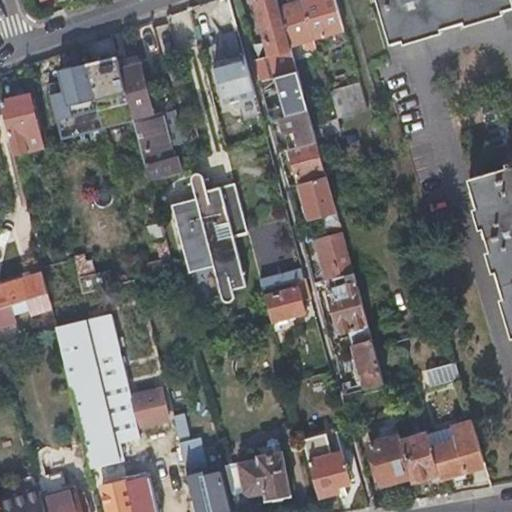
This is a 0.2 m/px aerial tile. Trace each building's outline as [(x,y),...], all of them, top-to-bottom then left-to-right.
[(199,44),(227,39),(226,29),(232,28),(235,44),(239,43),(231,0),(222,0),(192,5),(199,44)] [(253,0),(269,55),(275,77),(297,71),(289,45),(279,6),(276,0),(253,0)] [(279,6),(289,45),(308,40),(309,44),(315,43),(313,38),(323,35),(323,37),(325,36),(325,35),(344,29),(335,0),(300,0),(286,4),(279,6)] [(511,0),(378,0),(390,42),(511,5),(511,0)] [(254,93),(244,54),(215,62),(225,101),(254,93)] [(253,59),(259,81),(275,77),(269,55),(253,59)] [(112,56),(86,63),(97,109),(124,102),(112,56)] [(140,63),(121,68),(133,114),(134,119),(166,111),(165,106),(152,109),(140,63)] [(275,77),(259,81),(262,91),(278,87),(283,107),(267,111),(270,120),(281,117),(307,109),(297,71),(275,77)] [(360,84),(329,93),(337,118),(367,108),(360,84)] [(1,100),(13,152),(41,145),(29,93),(1,100)] [(173,109),(166,111),(134,119),(150,179),(177,172),(179,171),(173,158),(169,145),(180,142),(176,127),(178,126),(173,109)] [(307,109),(281,117),(289,147),(316,139),(315,138),(312,125),(307,109)] [(335,118),(312,125),(315,138),(339,131),(335,118)] [(313,179),(326,175),(316,139),(289,147),(297,178),(311,174),(313,179)] [(469,179),(511,320),(511,159),(506,162),(507,166),(469,179)] [(313,179),(299,183),(308,218),(322,214),(336,210),(326,175),(313,179)] [(247,287),(234,238),(221,188),(206,192),(203,180),(203,179),(202,178),(202,177),(201,177),(200,176),(199,176),(198,176),(197,176),(196,176),(195,176),(194,177),(193,177),(193,178),(192,179),(192,180),(192,181),(192,182),(192,184),(196,201),(172,208),(189,275),(214,269),(222,299),(223,300),(223,301),(224,301),(225,302),(226,302),(227,302),(228,303),(229,303),(230,303),(231,303),(232,302),(233,301),(234,300),(234,299),(235,298),(235,297),(235,296),(234,295),(233,291),(247,287)] [(234,238),(249,234),(236,185),(221,188),(234,238)] [(324,224),(338,220),(336,210),(322,214),(324,224)] [(311,228),(314,239),(342,232),(338,220),(324,224),(311,228)] [(314,239),(325,279),(345,274),(353,272),(342,232),(314,239)] [(30,312),(51,307),(42,271),(0,284),(0,324),(17,320),(14,311),(12,303),(26,299),(29,307),(30,312)] [(353,272),(345,274),(348,283),(327,289),(339,332),(348,329),(365,388),(384,382),(353,272)] [(92,273),(79,277),(82,291),(96,288),(92,273)] [(310,296),(307,284),(304,276),(263,288),(268,307),(271,319),(304,310),(301,298),(310,296)] [(14,311),(29,307),(26,299),(12,303),(14,311)] [(55,326),(89,466),(125,458),(121,440),(139,436),(137,425),(129,395),(125,375),(110,312),(55,326)] [(459,376),(454,359),(426,367),(431,384),(433,383),(459,376)] [(288,382),(300,378),(297,364),(284,368),(288,382)] [(344,394),(356,391),(352,379),(341,382),(344,394)] [(129,395),(137,425),(168,418),(161,387),(129,395)] [(187,471),(197,511),(225,511),(231,511),(220,468),(207,471),(198,435),(188,438),(181,412),(173,414),(187,471)] [(445,426),(427,431),(438,471),(441,479),(468,471),(466,463),(483,458),(472,418),(450,424),(445,426)] [(400,440),(410,476),(411,479),(438,471),(427,431),(426,427),(420,429),(422,434),(400,440)] [(323,433),(303,438),(318,495),(337,490),(336,484),(349,481),(341,450),(329,453),(323,433)] [(400,440),(398,434),(369,442),(381,485),(410,476),(400,440)] [(257,457),(223,462),(230,490),(242,488),(248,494),(264,492),(265,499),(289,495),(281,449),(279,449),(278,441),(276,438),(272,437),(268,439),(266,442),(268,452),(257,453),(257,457)] [(157,511),(148,475),(127,480),(127,479),(100,485),(106,511),(157,511)] [(0,508),(1,511),(45,511),(41,495),(38,488),(0,499),(0,508)] [(45,511),(88,511),(82,491),(59,497),(57,490),(41,495),(45,511)]
